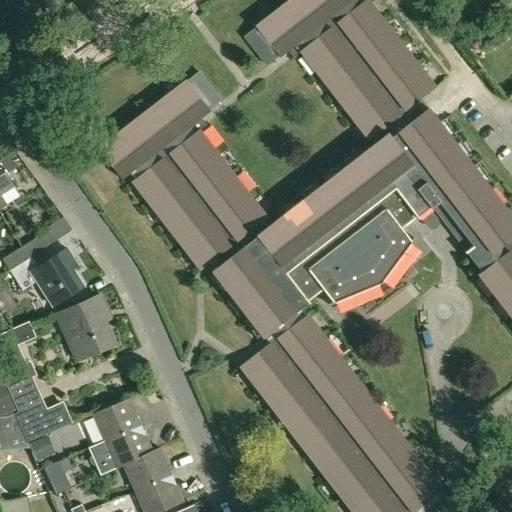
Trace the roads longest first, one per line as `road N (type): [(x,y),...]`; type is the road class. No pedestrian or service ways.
road 1 (residential): [(233,511),(131,281),(5,107)]
road 2 (unclassified): [(5,107),(174,0)]
road 3 (residential): [(511,119),(505,124),(410,0)]
